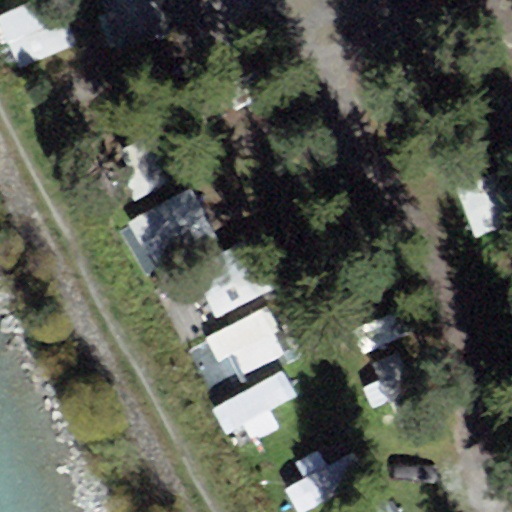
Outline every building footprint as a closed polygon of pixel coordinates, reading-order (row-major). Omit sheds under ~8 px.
[(59,0),(42,0),(3,15),(21,64),(76,44),(59,0)] [(197,0),(99,0),(119,57),(207,27),(197,0)] [(193,329),(259,299),(206,185),(141,215),(193,329)] [(217,329),(234,375),(291,354),(274,308),(217,329)] [(215,407),(236,442),(304,404),(284,368),(215,407)]
